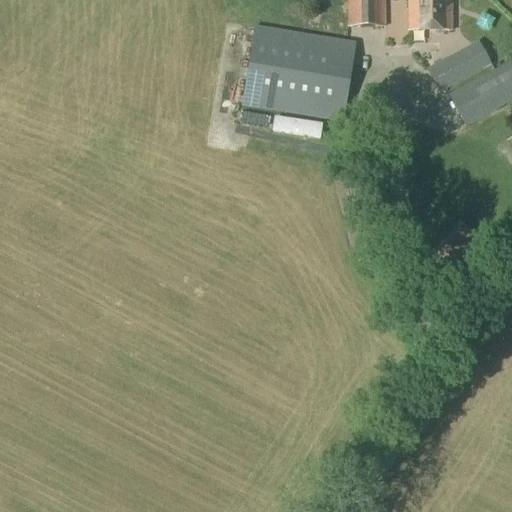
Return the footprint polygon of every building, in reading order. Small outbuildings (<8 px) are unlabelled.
[(345,0),(345,29),(384,28),(383,0),(345,0)] [(451,0),(406,0),(407,31),(452,31),(451,0)] [(342,124),(355,44),(253,27),(240,107),(342,124)] [(438,93),(488,66),(476,45),(427,71),(438,93)] [(464,128),(511,102),(511,61),(447,97),(464,128)] [(446,273),(475,238),(458,223),(429,258),(446,273)]
